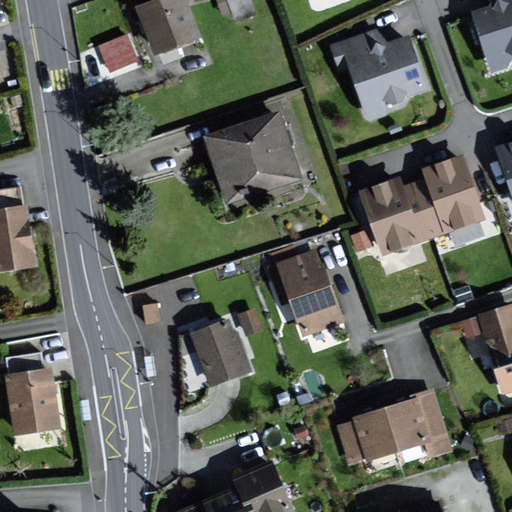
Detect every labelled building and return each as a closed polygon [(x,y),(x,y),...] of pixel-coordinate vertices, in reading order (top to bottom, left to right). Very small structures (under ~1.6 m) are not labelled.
[(199,35),(185,0),(157,0),(139,7),(156,52),(199,35)] [(254,13),(249,0),(220,0),(225,13),(234,10),(237,18),(254,13)] [(511,0),(493,0),(495,6),(475,13),(494,71),(507,67),(504,59),(511,56),(511,0)] [(112,69),(142,56),(130,29),(100,42),(112,69)] [(427,89),(410,38),(384,47),(379,31),(335,46),(342,68),(351,64),(369,116),(385,111),(382,101),(408,93),(408,95),(427,89)] [(299,177),(278,115),(208,137),(228,200),(299,177)] [(511,143),(497,148),(511,191),(511,143)] [(461,156),(424,169),(427,179),(446,231),(484,218),(461,156)] [(361,192),(383,253),(421,240),(402,188),(399,178),(361,192)] [(402,188),(421,240),(446,231),(427,179),(402,188)] [(0,266),(32,262),(21,188),(0,190),(0,266)] [(372,245),(367,231),(353,236),(358,250),(372,245)] [(320,267),(314,251),(297,257),(294,247),(274,253),(278,264),(271,267),(283,303),(292,299),(303,333),(342,320),(324,266),(320,267)] [(511,305),(480,315),(504,391),(511,388),(511,305)] [(262,329),(254,309),(240,314),(247,335),(262,329)] [(480,331),(476,318),(464,322),(468,335),(480,331)] [(233,336),(228,320),(193,333),(211,384),(250,370),(237,334),(233,336)] [(61,427),(51,369),(43,370),(40,355),(10,360),(13,377),(8,377),(17,434),(61,427)] [(451,449),(433,390),(413,396),(414,401),(356,418),(357,422),(340,427),(350,461),(367,455),(368,458),(427,441),(431,455),(451,449)] [(246,506),(253,503),(256,511),(290,511),(293,511),(272,462),(234,477),(238,487),(246,506)] [(256,511),(253,503),(246,506),(238,487),(204,501),(208,511),(256,511)] [(208,511),(204,501),(176,511),(208,511)]
